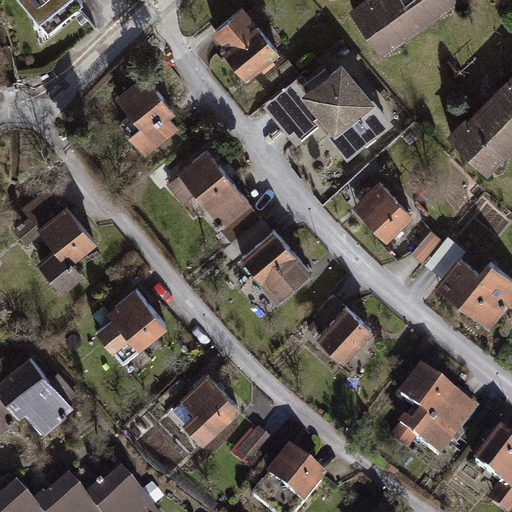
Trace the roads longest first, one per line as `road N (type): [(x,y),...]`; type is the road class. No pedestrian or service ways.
road 1 (residential): [(40,112),(186,298),(265,380),(427,511)]
road 2 (residential): [(511,386),(353,254),(147,14)]
road 3 (residential): [(147,14),(40,112)]
